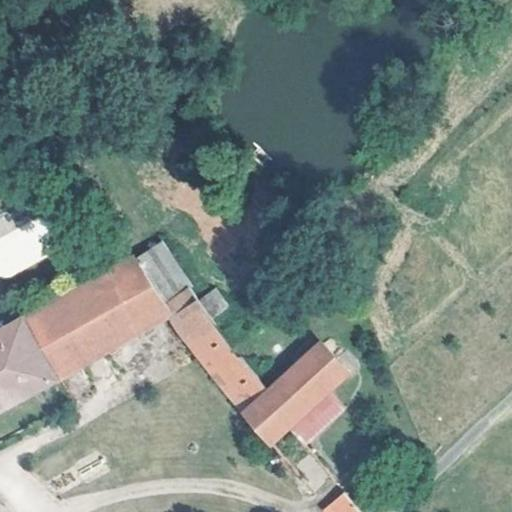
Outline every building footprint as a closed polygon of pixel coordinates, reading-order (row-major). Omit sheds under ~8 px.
[(15,254),(0,260),(0,269),(3,277),(21,269),(15,254)] [(57,377),(169,314),(161,301),(131,254),(127,256),(23,314),(57,377)] [(219,329),(185,285),(161,301),(169,314),(242,407),(264,389),(219,329)] [(214,318),(230,305),(215,287),(199,299),(214,318)] [(0,408),(57,377),(23,314),(0,326),(0,408)] [(347,372),(316,342),(284,370),(264,389),(242,407),(326,511),(363,511),(293,424),(347,372)]
